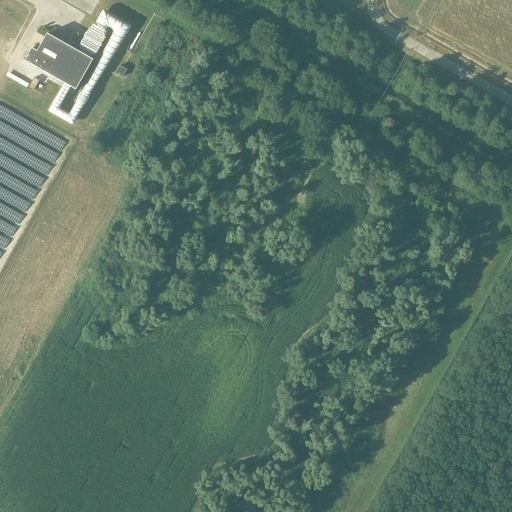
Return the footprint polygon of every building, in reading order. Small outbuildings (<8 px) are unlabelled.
[(70,88),(64,84),(48,112),(72,126),(130,28),(129,25),(104,11),(101,12),(96,24),(88,30),(79,44),(78,53),(91,60),(96,54),(105,39),(107,29),(109,29),(112,30),(113,32),(69,114),(60,108),(70,88)] [(64,84),(70,88),(75,90),(92,61),(91,60),(78,53),(46,35),(36,52),(31,49),(24,61),(64,84)] [(116,73),(119,75),(123,77),(126,70),(120,66),(116,73)] [(25,89),(28,82),(5,74),(3,81),(25,89)] [(33,78),(28,87),(33,90),(39,81),(33,78)]
